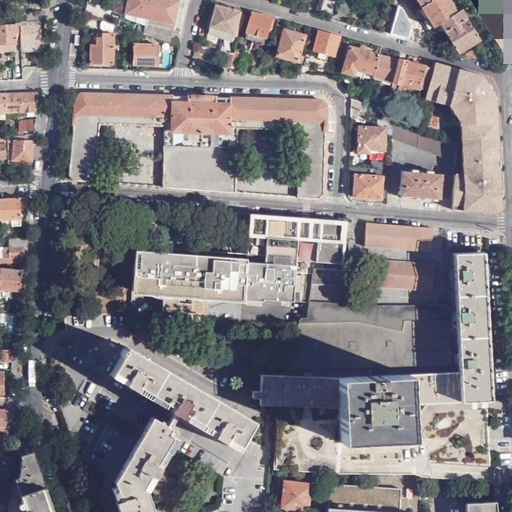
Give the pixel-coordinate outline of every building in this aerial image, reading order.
[(100,17),(105,1),(103,0),(87,0),(84,12),(100,17)] [(144,34),(170,42),(179,0),(118,0),(119,1),(122,6),(121,12),(124,13),(125,14),(146,18),(144,34)] [(348,18),(353,0),(340,0),(336,15),(348,18)] [(434,0),(421,8),(416,11),(415,11),(430,36),(436,33),(433,26),(440,22),(457,12),(449,0),(434,0)] [(232,40),(237,24),(240,14),(240,12),(216,5),(209,28),(219,30),(217,35),(222,36),(222,37),(232,40)] [(480,40),(461,9),(457,12),(440,22),(458,53),(480,40)] [(27,20),(44,20),(45,11),(28,11),(27,20)] [(270,28),(273,29),(276,19),(252,12),(246,32),(247,32),(245,38),(264,44),(265,40),(267,40),(268,38),(267,38),(270,28)] [(114,34),(125,34),(125,28),(102,21),(101,37),(90,37),(90,63),(113,64),(114,34)] [(0,43),(16,44),(16,42),(19,42),(18,33),(16,33),(15,29),(21,29),(20,22),(15,22),(15,24),(0,24),(0,43)] [(39,22),(20,22),(21,29),(21,43),(39,43),(39,22)] [(302,63),(305,55),(300,54),(304,36),(284,30),(284,26),(277,24),(273,38),(281,40),(277,56),(302,63)] [(340,36),(318,31),(313,51),(316,52),(314,57),(330,61),(331,56),(334,57),(340,36)] [(158,65),(158,45),(134,44),(134,65),(158,65)] [(492,60),(482,45),(479,47),(484,55),(481,56),(476,48),(465,55),(490,62),(492,60)] [(381,47),(377,47),(375,54),(368,52),(369,48),(367,47),(365,47),(364,47),(362,50),(349,47),(343,71),(372,80),(373,76),(381,47)] [(388,49),(381,47),(373,76),(392,82),(398,60),(386,57),(388,49)] [(235,53),(231,67),(239,67),(243,53),(235,51),(235,53)] [(223,67),(231,67),(235,53),(227,53),(223,67)] [(398,60),(392,82),(390,90),(424,99),(428,86),(432,67),(398,58),(398,60)] [(499,207),(498,184),(497,163),(495,96),(481,75),(434,61),(432,67),(428,86),(424,99),(416,133),(422,135),(444,143),(456,147),(455,156),(455,162),(452,209),(460,210),(494,212),(499,207)] [(4,118),(35,117),(38,92),(5,93),(4,118)] [(301,130),(297,197),(318,199),(323,194),(327,105),(321,100),(80,93),(74,98),(68,175),(72,181),(93,182),(98,124),(167,126),(162,187),(235,193),(240,128),(301,130)] [(365,104),(352,99),(351,109),(367,115),(370,106),(365,104)] [(382,120),(386,122),(388,123),(392,109),(385,106),(382,120)] [(367,115),(351,109),(351,118),(364,123),(367,115)] [(422,135),(416,133),(392,124),(392,138),(455,162),(455,156),(456,147),(444,143),(422,135)] [(385,150),(386,128),(358,127),(358,138),(355,138),(355,144),(358,144),(358,153),(368,153),(369,150),(385,150)] [(8,136),(8,143),(13,143),(12,160),(31,161),(33,134),(8,136)] [(367,168),(349,166),(349,174),(355,175),(354,197),(381,199),(383,177),(364,175),(364,171),(366,171),(367,168)] [(439,198),(441,174),(401,171),(400,195),(439,198)] [(253,175),(253,192),(289,192),(289,175),(253,175)] [(19,198),(0,198),(0,227),(19,226),(19,218),(20,218),(19,198)] [(246,216),(243,261),(131,252),(128,296),(159,298),(158,313),(202,316),(203,302),(240,304),(240,301),(258,303),(258,301),(306,304),(308,283),(311,271),(340,272),(341,238),(342,223),(246,216)] [(348,238),(350,223),(342,223),(341,238),(348,238)] [(431,250),(433,227),(365,223),(364,245),(431,250)] [(24,248),(24,240),(9,239),(8,248),(24,248)] [(8,248),(0,247),(0,258),(2,258),(3,251),(7,251),(7,259),(22,260),(24,248),(8,248)] [(453,256),(455,309),(486,308),(485,280),(483,254),(453,256)] [(431,289),(434,262),(354,257),(352,284),(361,284),(362,271),(367,272),(367,285),(431,289)] [(0,289),(19,292),(22,271),(0,267),(0,289)] [(311,271),(308,283),(339,286),(340,272),(311,271)] [(449,319),(448,305),(358,305),(358,303),(309,301),(307,319),(300,319),(298,325),(337,323),(362,323),(402,332),(403,321),(449,319)] [(455,309),(458,351),(488,349),(487,328),(486,308),(455,309)] [(451,365),(449,319),(403,321),(402,332),(362,323),(337,323),(298,325),(297,330),(285,371),(451,365)] [(254,420),(127,347),(125,349),(123,348),(120,355),(121,356),(110,376),(128,386),(164,407),(166,402),(170,404),(175,407),(172,411),(219,438),(237,449),(254,420)] [(0,361),(12,362),(14,351),(0,349),(0,361)] [(459,374),(408,375),(410,410),(430,409),(461,407),(462,414),(492,414),(490,381),(488,349),(458,351),(459,374)] [(408,375),(339,377),(340,409),(341,450),(411,447),(410,417),(410,410),(408,375)] [(283,377),(261,377),(261,387),(261,391),(252,391),(252,399),(261,399),(260,405),(283,406),(283,377)] [(283,406),(283,409),(307,409),(340,409),(339,377),(283,377),(283,403),(283,406)] [(10,426),(11,410),(0,409),(0,436),(1,437),(1,426),(10,426)] [(153,511),(146,491),(177,439),(168,433),(171,428),(152,417),(132,452),(114,482),(116,487),(112,488),(119,511),(153,511)] [(14,460),(6,511),(50,511),(31,457),(20,461),(14,460)] [(307,509),(311,483),(284,480),(281,506),(284,507),(284,510),(286,511),(290,511),(292,510),(292,507),(307,509)] [(404,511),(399,511),(400,488),(329,483),(326,511),(404,511)] [(496,511),(496,501),(466,502),(466,511),(496,511)]
